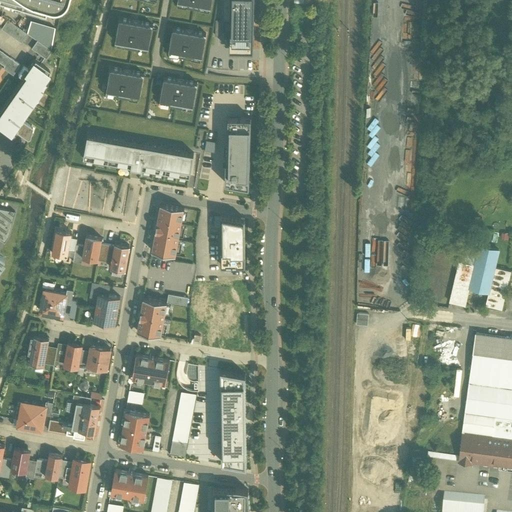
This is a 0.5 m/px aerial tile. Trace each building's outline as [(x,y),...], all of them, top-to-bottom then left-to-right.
[(5,0),(4,5),(45,17),(47,11),(49,12),(54,12),(59,11),(63,8),(66,4),(67,1),(67,0),(5,0)] [(238,0),(238,36),(235,36),(235,48),(259,48),(258,0),(238,0)] [(153,23),(120,17),(115,41),(126,43),(125,45),(138,47),(138,45),(149,47),(153,23)] [(27,33),(7,20),(1,29),(20,43),(27,33)] [(206,33),(173,27),(169,51),(179,52),(179,55),(191,57),(192,55),(202,56),(206,33)] [(51,51),(37,40),(31,48),(46,59),(51,51)] [(10,57),(2,68),(13,75),(20,64),(10,57)] [(34,60),(28,69),(23,66),(18,75),(23,78),(24,77),(26,79),(7,106),(9,107),(2,117),(0,116),(0,115),(0,126),(11,135),(15,129),(16,130),(16,131),(26,138),(27,138),(29,138),(30,137),(31,133),(27,130),(30,125),(22,120),(21,122),(20,122),(24,116),(21,114),(25,109),(28,111),(33,102),(30,100),(34,95),(37,97),(43,89),(40,87),(46,78),(47,78),(49,70),(34,60)] [(144,73),(111,67),(106,90),(117,92),(116,94),(129,97),(130,94),(140,96),(144,73)] [(197,82),(164,76),(160,100),(170,102),(170,104),(182,106),(182,104),(193,106),(197,82)] [(250,117),(229,116),(228,165),(223,164),(222,179),(250,187),(250,117)] [(194,152),(88,133),(84,157),(189,176),(194,152)] [(89,212),(102,213),(102,204),(90,203),(89,212)] [(188,208),(160,203),(152,251),(180,256),(188,208)] [(15,212),(0,208),(0,239),(4,243),(8,237),(15,212)] [(243,264),(242,217),(221,214),(222,264),(243,264)] [(70,235),(57,233),(54,255),(67,257),(70,235)] [(98,259),(102,237),(87,235),(83,256),(98,259)] [(130,245),(115,242),(111,268),(126,270),(130,245)] [(499,250),(479,245),(475,265),(469,288),(489,292),(495,267),(499,250)] [(475,265),(459,261),(449,301),(465,305),(469,288),(475,265)] [(511,271),(495,267),(489,292),(486,305),(502,309),(511,271)] [(70,294),(45,289),(40,313),(65,318),(70,294)] [(99,292),(96,306),(118,310),(120,296),(99,292)] [(172,303),(143,298),(137,332),(165,338),(172,303)] [(118,310),(96,306),(93,320),(115,324),(118,310)] [(401,338),(412,338),(412,327),(401,327),(401,338)] [(511,337),(476,333),(473,352),(511,357),(511,337)] [(51,341),(34,338),(28,365),(45,369),(51,341)] [(83,346),(67,343),(62,368),(78,371),(83,346)] [(109,350),(92,348),(88,367),(106,370),(109,350)] [(511,357),(473,352),(462,431),(511,437),(511,357)] [(168,362),(139,357),(135,380),(164,385),(168,362)] [(247,467),(245,373),(221,369),(222,462),(247,467)] [(128,400),(143,403),(146,392),(131,388),(128,400)] [(196,394),(181,391),(170,452),(186,454),(196,394)] [(81,419),(98,422),(100,405),(83,402),(81,419)] [(45,408),(21,404),(17,423),(42,428),(45,408)] [(150,414),(126,410),(120,443),(144,447),(150,414)] [(96,432),(98,422),(81,419),(79,429),(96,432)] [(511,437),(462,431),(458,460),(511,467),(511,437)] [(29,452),(14,449),(11,471),(26,474),(29,452)] [(62,458),(49,455),(45,476),(59,478),(62,458)] [(89,463),(73,460),(69,487),(84,489),(89,463)] [(115,468),(111,492),(144,499),(149,475),(115,468)] [(166,511),(172,480),(157,477),(151,511),(166,511)] [(194,511),(199,484),(184,482),(178,511),(194,511)] [(238,488),(213,488),(212,511),(229,511),(230,511),(250,511),(248,490),(238,488)] [(483,511),(485,499),(445,495),(443,511),(483,511)] [(107,511),(123,511),(125,505),(110,502),(107,511)]
